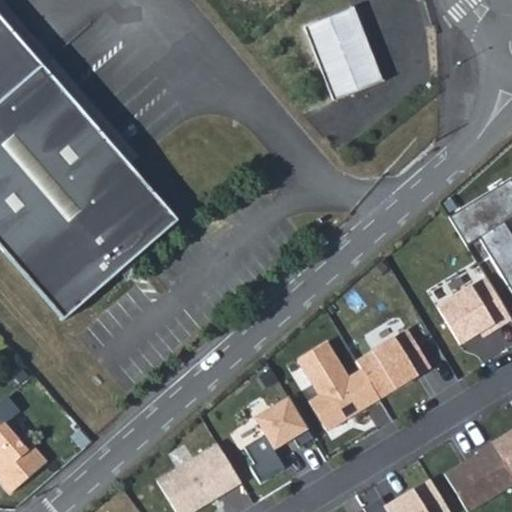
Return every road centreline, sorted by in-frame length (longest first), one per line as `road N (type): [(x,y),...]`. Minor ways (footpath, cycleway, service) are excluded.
road 1 (residential): [(52,511),(478,139),(510,75)]
road 2 (residential): [(511,371),(274,511)]
